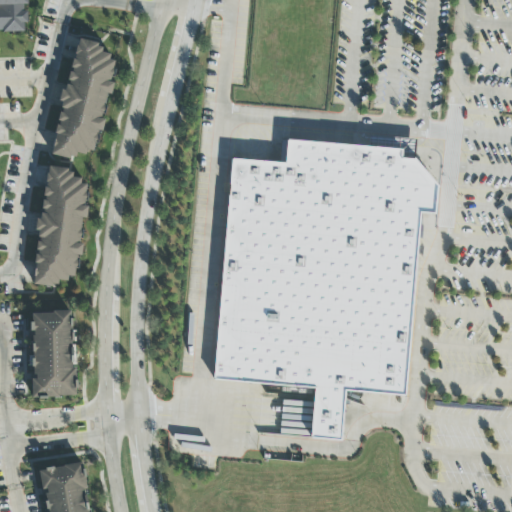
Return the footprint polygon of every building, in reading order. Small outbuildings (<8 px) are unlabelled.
[(0,0),(0,32),(24,32),(24,24),(28,24),(27,11),(26,11),(26,0),(0,0)] [(51,155),(75,160),(77,152),(94,155),(99,131),(102,132),(104,121),(102,120),(107,95),(110,96),(113,83),(111,83),(116,58),(98,55),(100,44),(75,39),(51,155)] [(213,381),(313,390),(309,440),(341,443),(346,391),(403,396),(420,214),(434,215),(436,187),(414,161),(399,160),(400,152),(288,142),(286,165),(233,161),(213,381)] [(32,286),(55,288),(56,281),(75,278),(77,260),(76,256),(81,256),(82,245),(79,245),(81,229),(80,227),(81,220),(86,219),(86,213),(85,206),(87,192),(81,179),(73,178),(71,170),(47,168),(40,220),(35,221),(35,225),(37,238),(32,286)] [(76,396),(69,311),(29,314),(31,342),(33,342),(34,361),(30,361),(33,400),(76,396)] [(39,470),(46,511),(89,511),(81,463),(39,470)]
